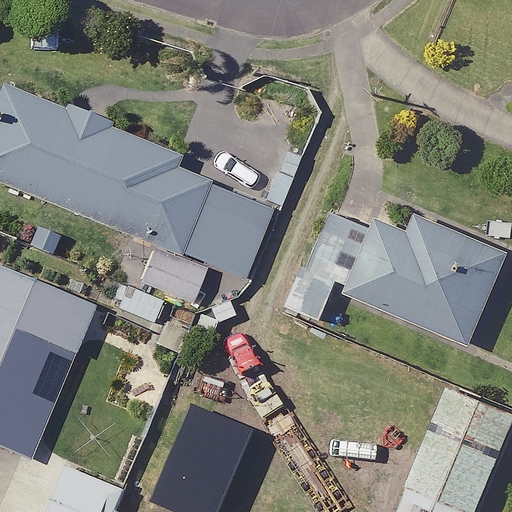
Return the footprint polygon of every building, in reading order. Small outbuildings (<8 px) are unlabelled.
[(183,163),(7,92),(0,109),(0,189),(157,252),(143,286),(191,306),(207,268),(250,285),(277,217),(177,177),(183,163)] [(505,247),(412,209),(404,228),(373,215),(342,290),(466,341),(505,247)] [(358,222),(330,210),(287,303),(315,316),(358,222)] [(95,311),(0,272),(0,451),(33,465),(95,311)] [(163,305),(124,291),(114,319),(154,333),(163,305)] [(511,409),(442,382),(391,511),(461,511),(464,507),(472,510),(511,409)] [(122,439),(101,488),(136,502),(157,454),(122,439)] [(101,488),(66,473),(49,511),(159,511),(136,502),(101,488)]
